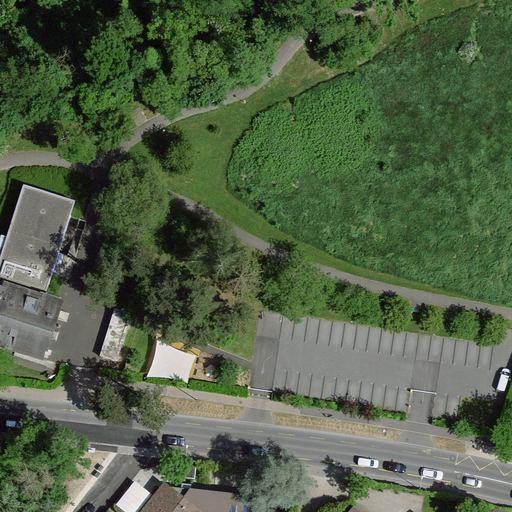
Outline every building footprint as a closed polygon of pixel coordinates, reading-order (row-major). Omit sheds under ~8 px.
[(0,286),(45,299),(76,203),(25,187),(0,264),(0,286)] [(0,345),(17,350),(20,341),(46,348),(60,303),(45,299),(0,286),(0,345)] [(114,318),(101,357),(117,362),(130,324),(114,318)] [(162,341),(155,371),(193,380),(201,350),(162,341)] [(139,478),(121,502),(133,511),(141,511),(157,492),(139,478)] [(147,511),(195,511),(170,492),(165,488),(147,511)] [(170,492),(195,511),(257,511),(259,498),(170,488),(170,492)]
